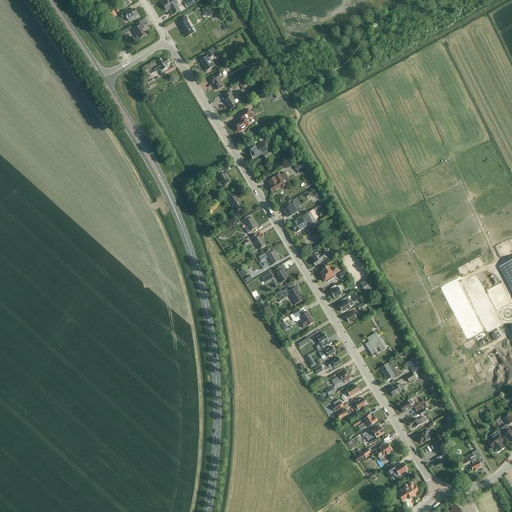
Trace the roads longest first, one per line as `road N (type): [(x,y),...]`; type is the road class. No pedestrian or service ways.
road 1 (tertiary): [(439,487),(163,45)]
road 2 (primary): [(206,511),(217,403),(202,292),(159,176),(101,79)]
